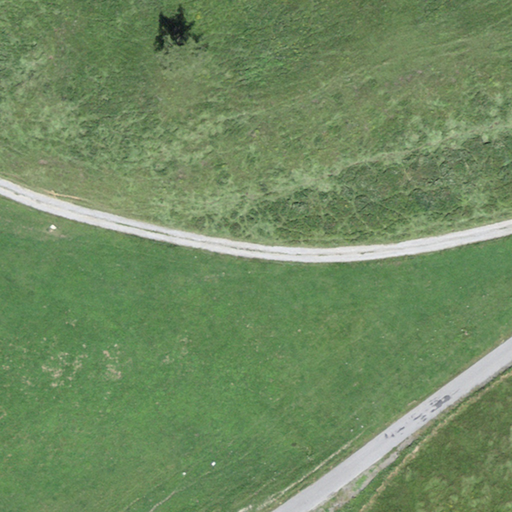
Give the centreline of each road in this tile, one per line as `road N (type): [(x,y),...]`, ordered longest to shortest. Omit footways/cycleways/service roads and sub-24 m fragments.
road 1 (track): [(511,227),(359,254),(276,253),(111,222),(0,185)]
road 2 (unclassified): [(511,348),(290,511)]
